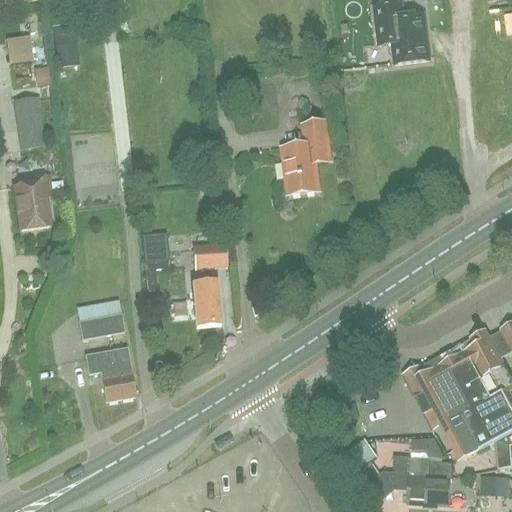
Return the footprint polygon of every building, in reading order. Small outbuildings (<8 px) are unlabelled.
[(395,64),(429,60),(424,20),(390,24),(395,64)] [(10,40),(11,70),(35,69),(34,39),(10,40)] [(83,69),(82,45),(61,47),(63,71),(83,69)] [(34,73),(37,91),(52,89),(50,70),(34,73)] [(20,152),(44,149),(38,101),(14,104),(20,152)] [(316,166),(331,164),(325,125),(304,128),(306,148),(282,151),(289,198),(319,194),(316,166)] [(14,190),(20,234),(50,230),(46,201),(51,200),(48,179),(31,182),(31,187),(14,190)] [(196,241),(197,249),(193,249),(195,272),(227,270),(225,247),(224,239),(196,241)] [(169,272),(168,264),(182,262),(180,243),(142,247),(144,266),(147,294),(156,293),(154,274),(169,272)] [(196,330),(220,328),(217,286),(192,288),(196,330)] [(82,344),(125,336),(121,317),(78,325),(82,344)] [(511,355),(511,328),(503,333),(511,347),(511,354),(511,355)] [(460,420),(478,455),(494,447),(505,441),(510,448),(511,447),(511,398),(510,394),(511,392),(511,380),(490,340),(443,367),(469,415),(460,420)] [(106,405),(135,399),(128,358),(98,364),(85,366),(87,377),(100,374),(106,405)] [(443,367),(415,381),(457,458),(464,462),(478,455),(460,420),(469,415),(443,367)] [(434,441),(412,442),(412,457),(426,457),(429,461),(445,462),(434,441)] [(505,441),(494,447),(496,474),(511,471),(511,464),(511,463),(510,448),(505,441)] [(367,488),(384,479),(375,462),(381,459),(372,442),(349,454),(367,488)] [(394,492),(409,492),(408,507),(448,509),(450,484),(451,484),(452,467),(430,465),(429,481),(410,480),(411,460),(393,459),(394,492)] [(510,480),(481,479),(480,499),(509,500),(510,480)] [(289,511),(303,511),(296,501),(286,508),(289,511)]
